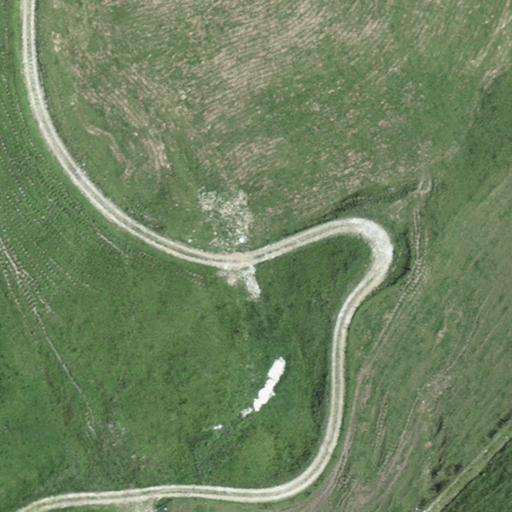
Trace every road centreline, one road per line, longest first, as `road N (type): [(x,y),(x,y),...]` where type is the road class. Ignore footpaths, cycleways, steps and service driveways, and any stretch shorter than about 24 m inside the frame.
road 1 (track): [(29,0),(40,112),(53,147),(92,194),(145,234),(204,258),(248,258),(370,218),(385,226),(389,240),(339,322),(337,411),(325,456),(309,478),(63,497),(26,511)]
road 2 (track): [(385,226),(414,205),(438,151),(461,137),(511,129)]
